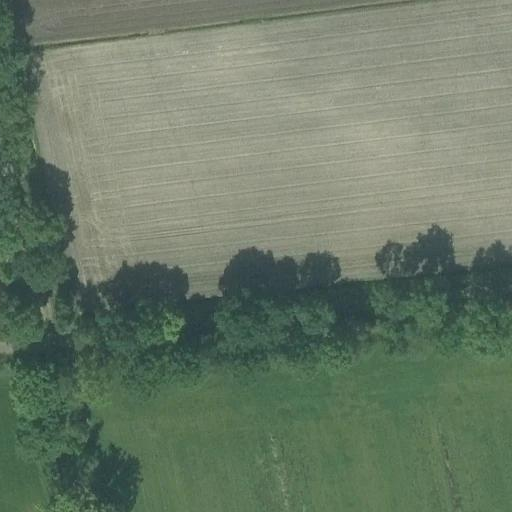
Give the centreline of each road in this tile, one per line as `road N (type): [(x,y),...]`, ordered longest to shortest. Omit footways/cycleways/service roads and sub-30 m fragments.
road 1 (track): [(511,294),(50,349)]
road 2 (track): [(0,121),(50,349)]
